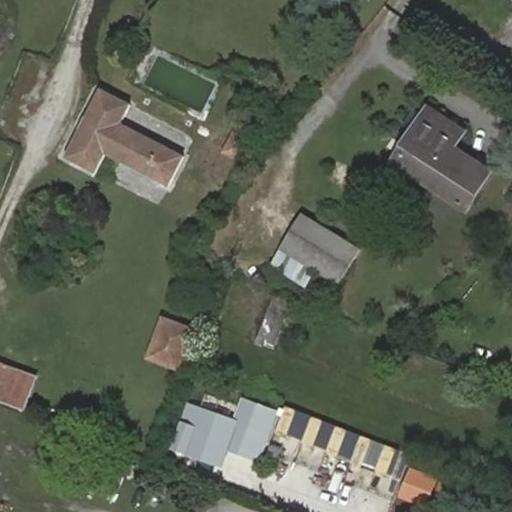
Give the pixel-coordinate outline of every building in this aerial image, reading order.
[(132,103),(104,88),(68,155),(96,170),(107,150),(169,185),(185,156),(124,120),(132,103)] [(462,135),(430,113),(397,162),(467,207),(492,169),(458,147),(462,135)] [(246,139),(237,133),(228,147),(239,152),(246,139)] [(362,246),(303,211),(281,248),(340,282),(362,246)] [(264,312),(252,342),(271,350),(283,319),(264,312)] [(141,359),(175,373),(193,330),(159,316),(141,359)] [(38,374),(0,360),(0,398),(24,408),(38,374)] [(245,398),(236,422),(227,445),(258,458),(277,409),(245,398)] [(301,411),(288,406),(276,435),(289,441),(301,411)] [(227,445),(236,422),(202,409),(195,426),(187,423),(179,447),(219,463),(227,445)] [(329,422),(316,417),(304,447),(318,452),(329,422)] [(355,432),(342,427),(330,457),(343,462),(355,432)] [(379,442),(366,437),(354,466),(367,471),(379,442)] [(401,450),(388,445),(376,475),(389,480),(401,450)]
